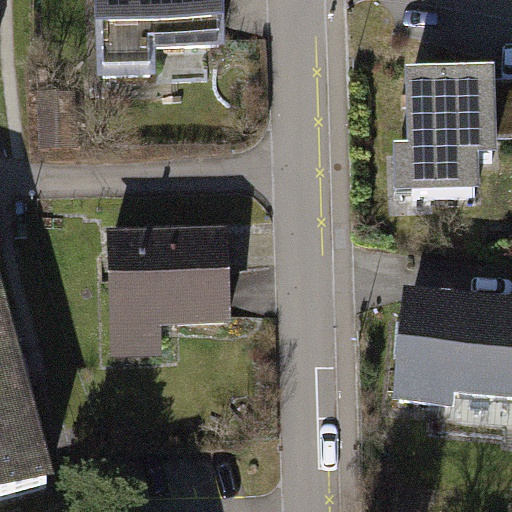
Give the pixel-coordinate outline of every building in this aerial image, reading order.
[(91,0),(93,87),(220,84),(218,0),(91,0)] [(390,164),(392,214),(478,210),(476,176),(496,175),(492,83),(401,87),(404,163),(390,164)] [(504,143),(511,142),(511,85),(501,86),(504,143)] [(222,229),(100,244),(113,345),(235,329),(222,229)] [(0,505),(55,491),(0,274),(0,505)] [(511,315),(396,305),(386,425),(511,436),(511,315)]
